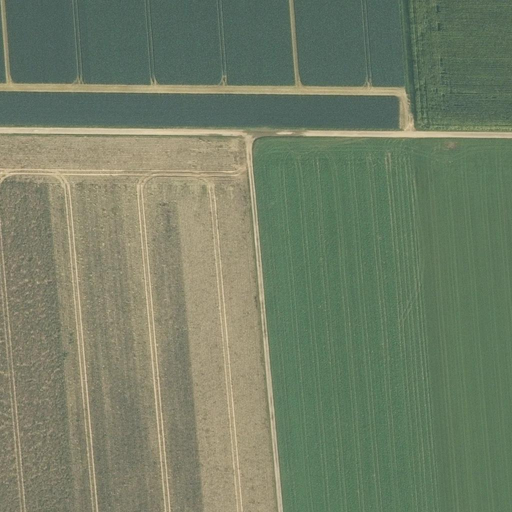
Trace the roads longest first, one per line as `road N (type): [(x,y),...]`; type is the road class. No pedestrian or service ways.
road 1 (track): [(251,133),(282,511)]
road 2 (track): [(511,136),(251,133)]
road 3 (track): [(251,133),(0,130)]
